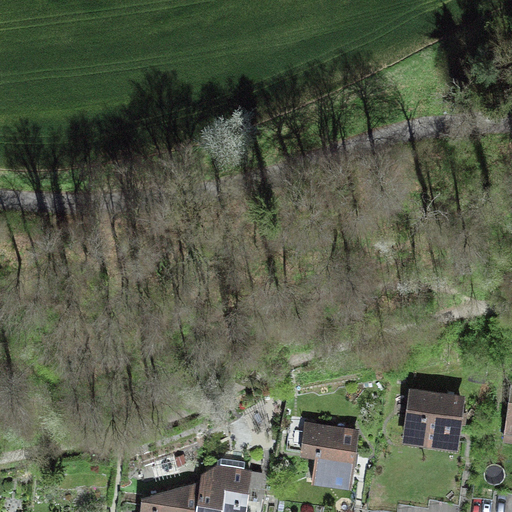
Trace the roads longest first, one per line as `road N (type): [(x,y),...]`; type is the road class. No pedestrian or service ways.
road 1 (track): [(0,461),(123,436),(291,361),(498,305)]
road 2 (unclassified): [(0,194),(45,201),(171,197),(256,182),(395,137),(511,121)]
